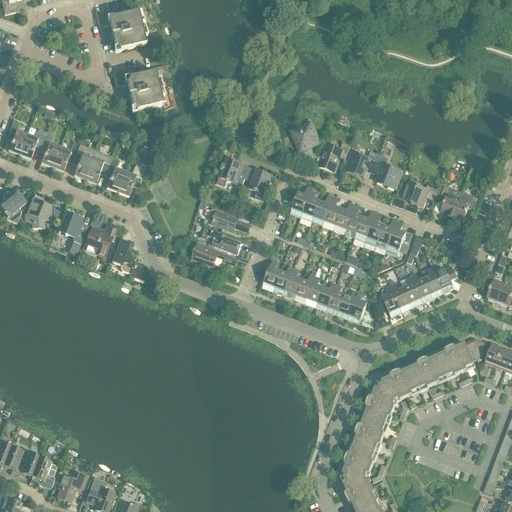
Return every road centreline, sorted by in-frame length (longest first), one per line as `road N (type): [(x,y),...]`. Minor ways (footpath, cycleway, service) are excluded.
road 1 (residential): [(237,305),(292,175),(487,246)]
road 2 (residential): [(237,305),(162,273),(130,219),(0,168)]
road 3 (residential): [(330,511),(322,473),(368,354)]
road 4 (residential): [(25,56),(39,18),(81,9),(96,82)]
road 5 (residential): [(368,354),(237,305)]
